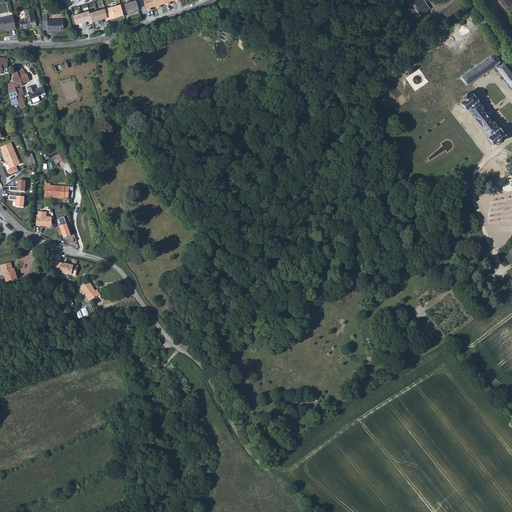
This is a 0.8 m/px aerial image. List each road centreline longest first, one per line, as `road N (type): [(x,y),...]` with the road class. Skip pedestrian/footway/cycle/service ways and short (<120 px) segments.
road 1 (residential): [(0,208),(31,236),(118,269),(199,364)]
road 2 (residential): [(0,45),(92,40),(209,0)]
road 3 (track): [(199,364),(266,471)]
